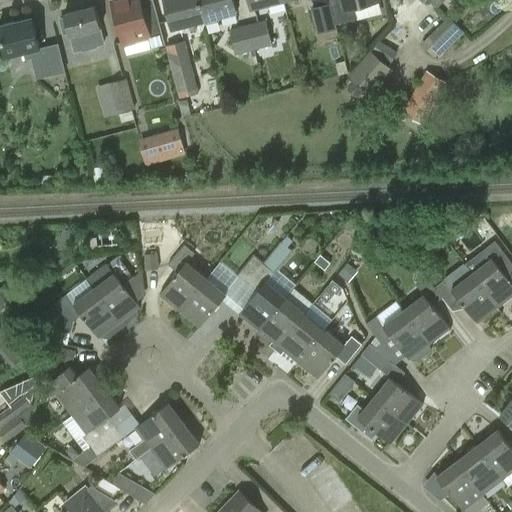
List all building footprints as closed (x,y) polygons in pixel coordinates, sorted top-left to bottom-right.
[(122,37),(147,31),(151,47),(165,44),(159,21),(146,24),(140,0),(121,0),(114,2),(122,37)] [(204,21),(199,0),(165,0),(173,29),(204,21)] [(233,0),(199,0),(204,21),(205,25),(219,21),(222,16),(236,12),(233,0)] [(341,0),(342,4),(331,7),(330,7),(334,25),(335,25),(357,19),(354,7),(378,1),(377,0),(341,0)] [(330,7),(331,7),(330,4),(311,8),(317,34),(336,30),(335,25),(334,25),(330,7)] [(70,37),(79,34),(83,50),(97,47),(97,45),(104,43),(101,29),(95,6),(64,14),(65,18),(60,19),(64,33),(69,32),(70,37)] [(48,53),(42,55),(32,17),(0,25),(0,30),(7,57),(24,52),(26,59),(33,57),(38,78),(53,74),(48,53)] [(437,59),(465,32),(450,17),(423,44),(437,59)] [(266,19),(248,24),(254,49),(273,45),(266,19)] [(236,54),(254,49),(248,24),(230,29),(236,54)] [(398,52),(379,39),(371,51),(390,63),(398,52)] [(199,92),(185,40),(167,45),(181,97),(199,92)] [(428,68),(404,110),(427,123),(451,81),(428,68)] [(119,113),(135,108),(127,78),(111,83),(113,92),(119,113)] [(146,164),(186,153),(178,128),(139,139),(146,164)] [(286,234),(270,259),(281,266),(297,241),(286,234)] [(492,259),(472,274),(497,307),(511,295),(511,283),(501,269),(511,260),(497,241),(485,249),(492,259)] [(155,244),(143,245),(146,270),(157,269),(155,244)] [(160,295),(180,311),(207,278),(187,262),(195,253),(184,245),(169,265),(178,273),(160,295)] [(324,270),(330,263),(321,255),(315,262),(324,270)] [(115,273),(95,288),(120,322),(123,326),(138,315),(139,311),(137,309),(140,306),(123,283),(133,277),(118,256),(108,264),(115,273)] [(240,314),(260,330),(286,298),(267,282),(275,272),(255,256),(238,276),(257,293),(240,314)] [(450,308),(460,300),(477,323),(497,307),(472,274),(452,289),(445,280),(435,288),(443,298),(450,308)] [(227,294),(207,278),(180,311),(200,327),(227,294)] [(405,311),(429,344),(450,328),(433,306),(443,298),(435,288),(427,278),(417,286),(425,296),(405,310),(405,311)] [(337,295),(343,288),(333,280),(327,287),(337,295)] [(123,326),(120,322),(95,288),(74,304),(67,294),(54,304),(49,329),(69,333),(72,322),(82,315),(100,338),(103,335),(105,337),(108,337),(123,326)] [(0,295),(0,356),(1,358),(14,347),(4,336),(0,330),(0,309),(7,303),(0,295)] [(277,350),(279,346),(305,314),(286,298),(260,330),(273,341),(270,344),(277,350)] [(432,350),(428,345),(429,344),(405,311),(405,310),(397,299),(375,316),(376,317),(367,324),(382,344),(392,337),(409,359),(411,357),(413,360),(417,361),(432,350)] [(299,362),(325,330),(305,314),(279,346),(277,350),(281,353),(284,350),(299,362)] [(14,347),(1,358),(0,359),(9,369),(31,350),(13,329),(4,336),(14,347)] [(345,346),(325,330),(299,362),(318,378),(336,356),(345,364),(362,345),(352,337),(345,346)] [(382,370),(390,360),(370,344),(362,354),(382,370)] [(63,370),(64,371),(44,385),(51,395),(56,393),(71,413),(105,388),(90,367),(79,375),(71,364),(63,370)] [(340,402),(355,382),(345,374),(330,393),(340,402)] [(0,391),(10,403),(36,383),(37,375),(0,391)] [(407,424),(423,404),(391,378),(374,397),(407,424)] [(105,388),(71,413),(87,433),(82,436),(90,446),(116,426),(109,416),(120,408),(116,403),(105,388)] [(2,429),(20,415),(32,405),(24,396),(0,414),(0,426),(1,429),(2,429)] [(390,443),(407,424),(374,397),(365,409),(358,404),(347,418),(372,438),(377,432),(390,443)] [(511,401),(500,416),(511,425),(511,401)] [(137,459),(151,449),(184,423),(169,403),(135,428),(143,439),(129,449),(137,459)] [(0,429),(0,433),(6,441),(28,425),(20,415),(2,429),(1,429),(0,429)] [(167,469),(200,444),(184,423),(151,449),(167,469)] [(90,446),(97,457),(124,437),(116,426),(90,446)] [(27,430),(10,453),(28,466),(45,444),(27,430)] [(503,479),(511,471),(511,448),(498,430),(478,446),(503,479)] [(483,494),(503,479),(478,446),(458,461),(483,494)] [(463,510),(483,494),(458,461),(438,477),(463,510)] [(135,497),(141,485),(119,473),(113,484),(135,497)] [(112,498),(92,485),(88,489),(86,486),(66,502),(71,509),(67,511),(100,511),(101,511),(102,511),(103,511),(100,508),(112,498)] [(260,511),(241,492),(220,511),(260,511)]
